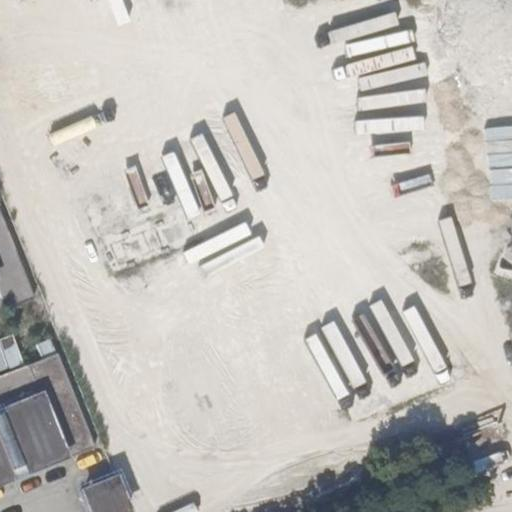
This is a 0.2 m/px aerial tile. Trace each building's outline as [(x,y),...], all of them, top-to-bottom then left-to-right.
[(305,0),(251,0),(196,18),(213,71),(213,76),(199,108),(199,118),(209,123),(187,130),(186,159),(198,133),(217,133),(228,130),(243,136),(231,140),(234,148),(233,163),(247,164),(258,196),(311,73),(328,67),(305,0)] [(511,84),(509,95),(511,96),(511,237),(510,243),(487,250),(502,295),(511,292),(511,84)] [(77,168),(114,270),(231,227),(226,213),(222,214),(198,199),(206,186),(190,192),(176,213),(166,217),(152,208),(149,209),(147,203),(156,189),(150,173),(163,168),(180,142),(176,132),(77,168)] [(0,483),(64,458),(63,453),(72,449),(74,457),(95,448),(57,354),(0,376),(0,310),(5,309),(1,300),(10,296),(15,305),(35,297),(0,208),(0,483)] [(311,372),(326,378),(342,335),(370,345),(377,326),(397,333),(403,316),(304,278),(290,313),(328,328),(311,372)] [(434,465),(456,457),(451,444),(429,453),(434,465)] [(66,460),(74,457),(72,449),(63,453),(64,458),(66,460)] [(88,511),(130,511),(132,511),(116,475),(79,490),(88,511)]
